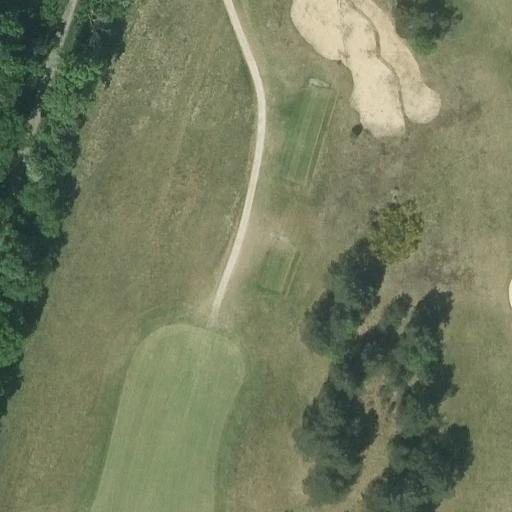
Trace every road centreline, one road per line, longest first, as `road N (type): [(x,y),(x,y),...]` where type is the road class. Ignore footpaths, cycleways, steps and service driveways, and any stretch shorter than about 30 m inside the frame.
road 1 (track): [(226,0),(251,69),(259,134),(249,196),(206,332)]
road 2 (unclassified): [(0,229),(70,0)]
